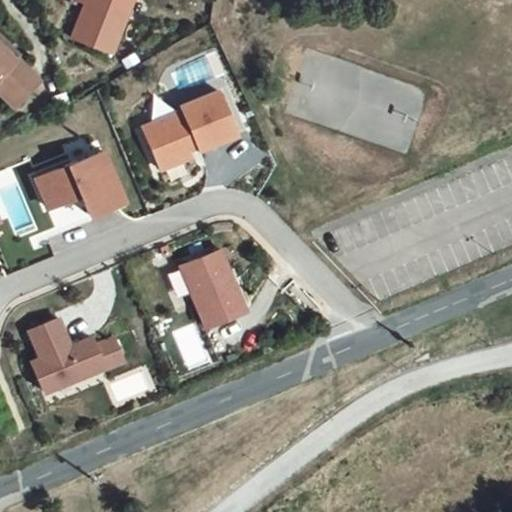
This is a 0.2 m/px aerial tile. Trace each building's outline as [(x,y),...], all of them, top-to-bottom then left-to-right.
[(115,70),(140,0),(80,0),(76,11),(86,15),(73,53),(115,70)] [(11,67),(0,55),(0,63),(7,71),(9,70),(11,67)] [(0,113),(4,118),(31,94),(9,70),(7,71),(0,63),(0,113)] [(190,114),(150,131),(168,173),(199,160),(197,153),(205,150),(206,154),(244,138),(225,94),(187,110),(190,114)] [(110,155),(43,183),(56,213),(88,199),(97,219),(131,205),(110,155)] [(2,195),(17,237),(33,232),(18,189),(2,195)] [(0,203),(0,243),(2,249),(16,243),(0,203)] [(228,256),(188,272),(213,333),(253,317),(228,256)] [(66,323),(36,336),(47,363),(38,367),(51,397),(110,373),(111,375),(131,366),(122,343),(102,351),(98,342),(77,351),(66,323)]
